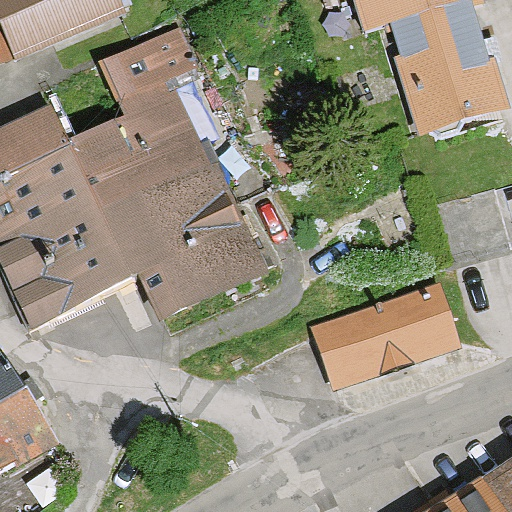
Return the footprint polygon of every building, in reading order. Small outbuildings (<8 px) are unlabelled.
[(0,0),(0,70),(125,17),(117,0),(0,0)] [(423,136),(511,110),(488,37),(481,39),(470,1),(474,0),(353,0),(364,36),(390,28),(423,136)] [(161,326),(265,276),(171,81),(196,69),(177,29),(101,66),(127,120),(66,149),(47,111),(0,133),(0,247),(39,329),(139,281),(161,326)] [(511,188),(432,209),(448,267),(511,250),(511,188)] [(457,344),(434,283),(317,327),(340,388),(457,344)] [(0,487),(53,457),(0,364),(0,487)] [(495,511),(511,511),(511,454),(474,479),(495,511)] [(495,511),(474,479),(422,511),(495,511)]
